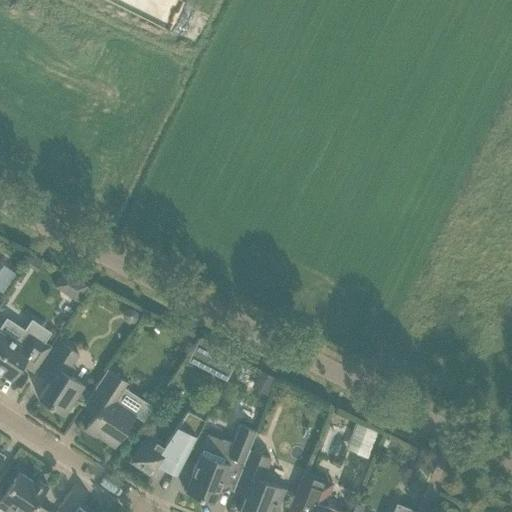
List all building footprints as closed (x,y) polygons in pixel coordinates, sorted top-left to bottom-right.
[(64,270),(53,286),(76,301),(87,285),(64,270)] [(126,308),(122,313),(123,319),(127,323),(133,322),(137,318),(136,312),(132,308),(126,308)] [(0,373),(11,380),(22,364),(33,371),(44,354),(49,347),(43,342),(24,329),(22,332),(9,323),(3,324),(0,328),(0,373)] [(237,358),(199,338),(192,351),(219,365),(214,374),(225,379),(237,358)] [(49,406),(63,415),(83,385),(69,375),(74,368),(70,365),(78,353),(59,340),(51,352),(37,374),(48,381),(37,398),(49,406)] [(263,407),(274,373),(241,362),(235,380),(254,386),(249,402),(263,407)] [(94,388),(83,404),(95,412),(84,429),(95,436),(96,435),(114,447),(125,430),(135,415),(142,419),(151,404),(124,386),(127,382),(107,369),(94,388)] [(131,460),(156,477),(160,471),(159,464),(165,463),(166,467),(177,473),(186,455),(205,420),(187,411),(163,446),(161,445),(161,442),(154,437),(151,438),(147,436),(142,444),(131,460)] [(356,423),(349,441),(369,448),(376,431),(356,423)] [(222,482),(233,487),(243,462),(248,449),(248,448),(255,430),(239,424),(231,441),(222,437),(221,439),(206,433),(197,455),(198,455),(191,473),(188,472),(181,487),(185,488),(184,491),(213,503),(222,482)] [(243,462),(233,487),(231,490),(244,495),(237,511),(274,511),(284,488),(261,479),(269,457),(248,449),(243,462)] [(415,467),(405,476),(416,488),(426,480),(415,467)] [(340,511),(341,511),(323,504),(332,482),(304,471),(297,488),(287,511),(340,511)] [(48,511),(49,511),(36,503),(48,487),(42,483),(40,486),(18,472),(0,498),(0,501),(16,511),(48,511)]
